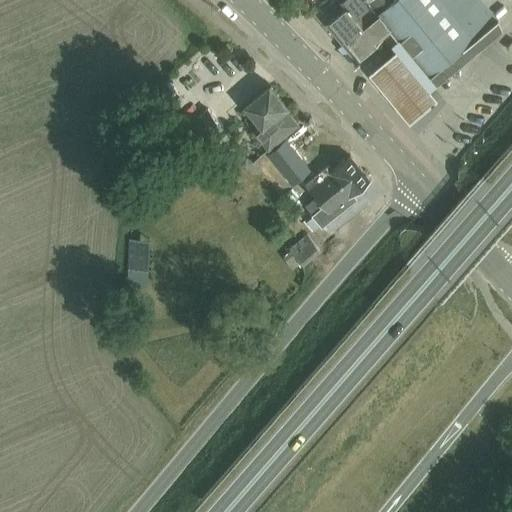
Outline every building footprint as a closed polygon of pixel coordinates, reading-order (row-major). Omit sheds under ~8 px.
[(326,21),(343,41),(354,32),(352,30),(354,28),(349,22),(360,13),(358,11),(369,2),(367,0),(345,0),(347,3),(326,21)] [(389,25),(429,74),(496,17),(481,0),(367,0),(369,2),(377,12),(366,21),(360,13),(349,22),(354,28),(352,30),(354,32),(343,41),(354,54),(389,25)] [(490,0),(497,8),(507,0),(490,0)] [(222,80),(230,64),(216,56),(208,72),(222,80)] [(270,84),(246,104),(262,123),(254,130),(269,148),(297,125),(283,107),(286,105),(270,84)] [(226,128),(207,107),(153,158),(173,179),(226,128)] [(268,153),(293,184),(310,170),(285,139),(268,153)] [(327,165),(306,182),(316,195),(305,204),(312,212),(323,203),(324,204),(324,205),(328,202),(326,199),(332,194),(330,191),(360,166),(350,154),(331,169),(327,165)] [(369,178),(360,166),(330,191),(332,194),(326,199),(328,202),(324,205),(324,204),(312,213),(321,225),(355,197),(351,192),(369,178)] [(303,266),(321,252),(307,233),(288,247),(303,266)]
